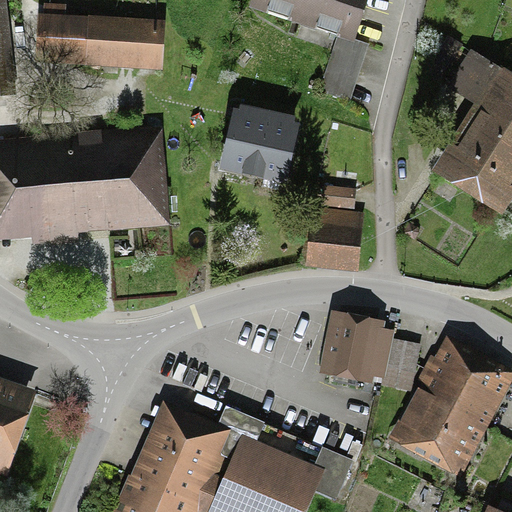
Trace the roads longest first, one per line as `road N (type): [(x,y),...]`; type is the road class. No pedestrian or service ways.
road 1 (residential): [(114,355),(182,322),(321,290),(425,302),(511,343)]
road 2 (residential): [(114,355),(100,423),(65,511)]
road 3 (residential): [(0,304),(114,355)]
